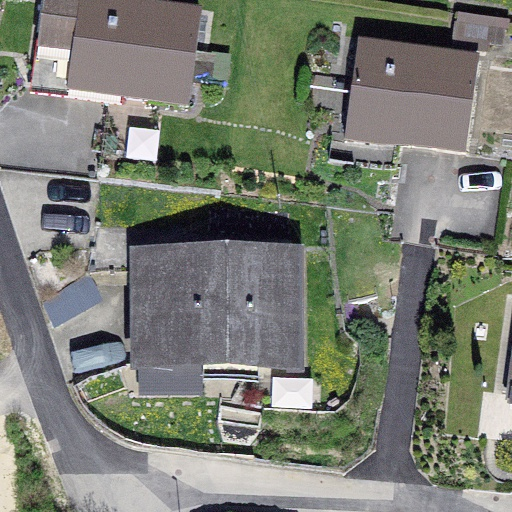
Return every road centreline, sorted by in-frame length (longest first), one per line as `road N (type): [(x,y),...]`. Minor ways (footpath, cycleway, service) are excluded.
road 1 (residential): [(132,511),(188,481),(450,511)]
road 2 (residential): [(100,511),(0,259)]
